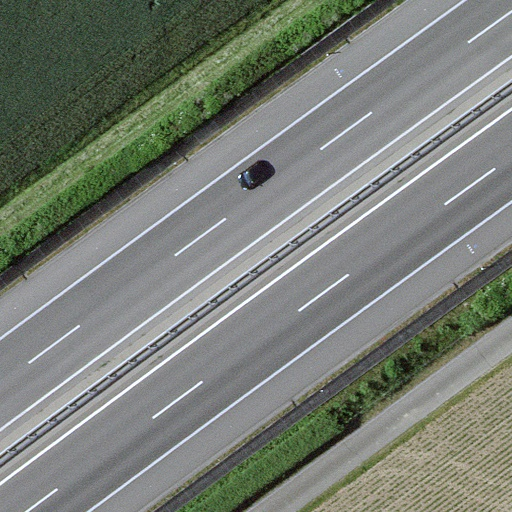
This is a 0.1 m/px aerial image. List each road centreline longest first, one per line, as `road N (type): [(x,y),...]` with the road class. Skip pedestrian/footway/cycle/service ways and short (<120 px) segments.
road 1 (motorway): [(511,11),(0,384)]
road 2 (motorway): [(26,511),(511,156)]
road 3 (track): [(0,204),(280,0)]
road 4 (track): [(511,334),(270,511)]
